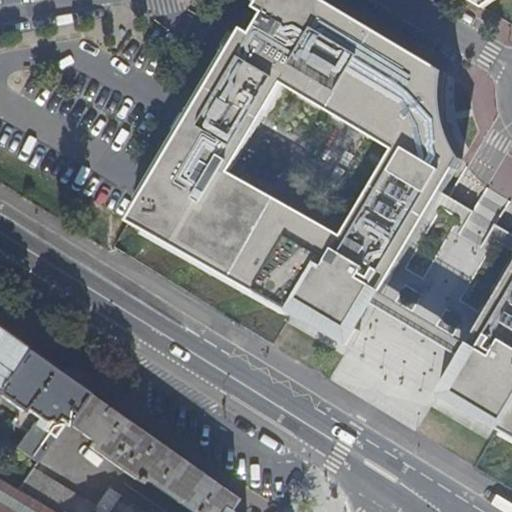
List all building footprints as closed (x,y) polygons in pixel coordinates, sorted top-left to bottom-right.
[(365,306),(363,304),(373,287),(382,293),(442,192),(462,159),(458,153),(454,146),(447,129),(445,122),(443,108),(442,97),(443,86),(445,72),(324,0),(260,0),(256,8),(264,13),(252,33),(244,28),(224,61),(129,220),(294,314),(295,312),(292,311),(298,301),(330,320),(329,322),(350,346),(360,329),(351,324),(355,317),(358,318),(360,318),(363,317),(365,315),(366,313),(367,311),(366,308),(365,306)] [(469,0),(484,8),(494,0),(469,0)] [(511,274),(470,345),(479,350),(469,366),(466,365),(464,366),(461,367),(459,369),(458,371),(458,373),(458,376),(459,378),(461,380),(457,386),(448,381),(440,395),(470,405),(471,403),(503,422),(500,426),(498,425),(497,427),(511,435),(511,274)] [(0,382),(23,349),(0,332),(0,382)] [(0,382),(0,397),(19,411),(10,424),(25,435),(15,449),(36,464),(65,422),(86,393),(83,392),(59,374),(23,349),(0,382)] [(67,363),(59,374),(83,392),(92,380),(67,363)] [(86,393),(65,422),(92,441),(89,447),(138,482),(142,477),(191,511),(227,511),(226,510),(234,498),(86,393)] [(93,508),(32,470),(17,491),(51,511),(89,511),(91,511),(93,508)] [(51,511),(17,491),(0,480),(0,511),(51,511)] [(93,508),(91,511),(92,511),(107,511),(120,495),(108,487),(93,508)]
